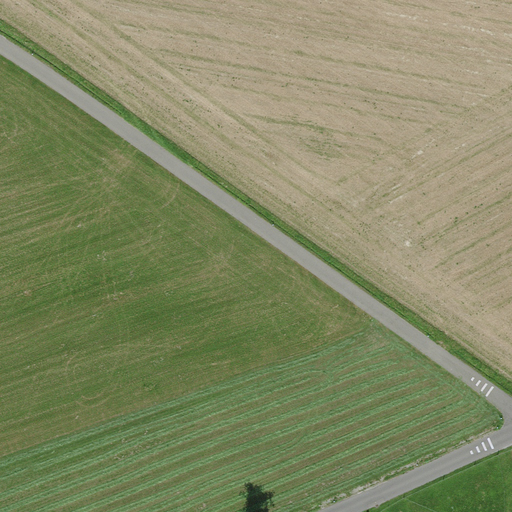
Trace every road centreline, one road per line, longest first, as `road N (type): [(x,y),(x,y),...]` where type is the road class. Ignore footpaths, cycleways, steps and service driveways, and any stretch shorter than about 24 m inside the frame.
road 1 (unclassified): [(0,41),(511,406)]
road 2 (residential): [(511,433),(328,511)]
